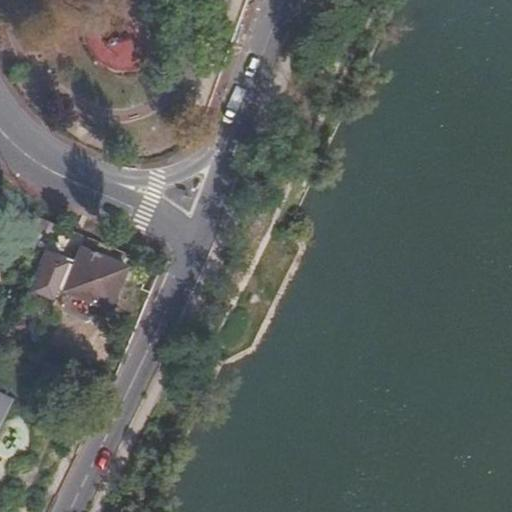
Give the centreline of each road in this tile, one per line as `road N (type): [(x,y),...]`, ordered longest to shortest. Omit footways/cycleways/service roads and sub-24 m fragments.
road 1 (secondary): [(69,511),(191,245)]
road 2 (primary): [(149,199),(34,153),(0,124)]
road 3 (secondary): [(223,145),(278,0)]
